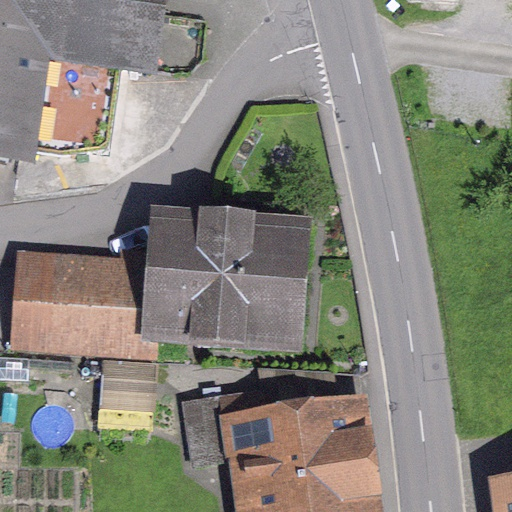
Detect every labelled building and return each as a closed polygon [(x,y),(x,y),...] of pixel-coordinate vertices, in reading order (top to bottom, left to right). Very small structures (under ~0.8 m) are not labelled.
[(0,0),(0,48),(64,60),(72,0),(0,0)] [(72,0),(64,60),(103,66),(135,71),(144,0),(72,0)] [(0,148),(63,157),(91,153),(103,66),(64,60),(0,48),(0,148)] [(160,265),(155,325),(158,325),(288,334),(294,250),(162,241),(160,265)] [(155,358),(158,325),(155,325),(160,265),(131,263),(131,275),(19,268),(13,348),(155,358)] [(104,364),(102,400),(153,403),(155,367),(104,364)] [(187,408),(196,467),(233,461),(240,511),(355,511),(342,416),(337,417),(331,375),(259,371),(263,397),(187,408)]
